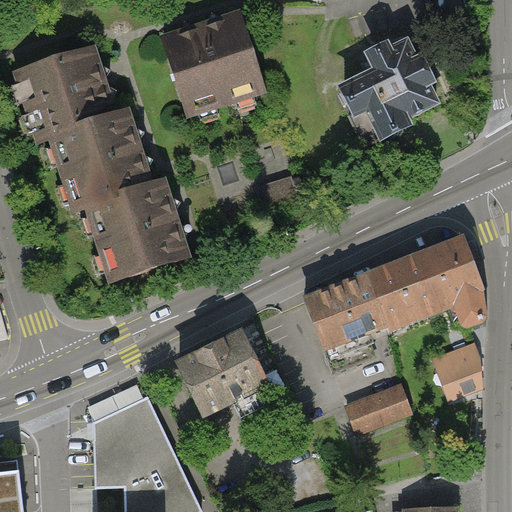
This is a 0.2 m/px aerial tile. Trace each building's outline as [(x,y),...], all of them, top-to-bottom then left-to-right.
[(239,16),(160,40),(185,122),(264,98),(239,16)] [(409,44),(336,78),(369,148),(442,114),(409,44)] [(40,142),(52,138),(78,215),(90,211),(114,282),(188,258),(175,220),(165,189),(156,192),(142,152),(129,113),(113,118),(102,84),(91,52),(18,76),(40,142)] [(437,250),(368,277),(389,329),(454,303),(465,328),(487,318),(483,289),(464,240),(437,250)] [(389,329),(368,277),(336,289),(304,302),(324,354),(328,352),(337,373),(371,360),(363,339),(389,329)] [(211,351),(177,368),(205,424),(269,392),(241,336),(211,351)] [(476,344),(432,360),(449,404),(483,392),(482,359),(476,344)] [(403,386),(345,409),(357,439),(415,417),(403,386)] [(121,411),(94,424),(97,511),(201,511),(148,399),(121,411)] [(0,463),(0,511),(24,511),(19,474),(18,462),(0,463)]
